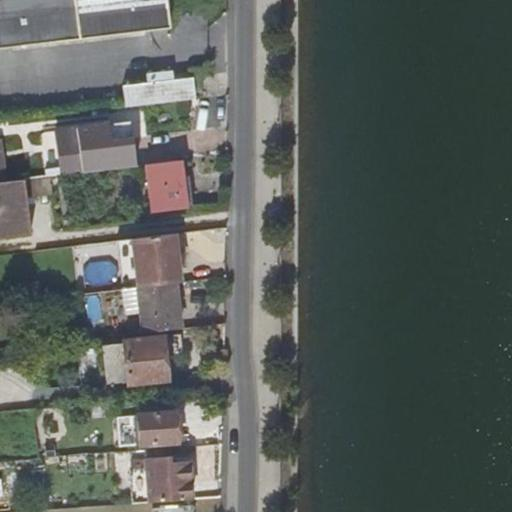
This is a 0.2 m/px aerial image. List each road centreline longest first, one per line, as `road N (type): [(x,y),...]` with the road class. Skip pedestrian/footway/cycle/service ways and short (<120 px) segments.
road 1 (residential): [(242,0),(246,511)]
road 2 (unknown): [(241,218),(0,245)]
